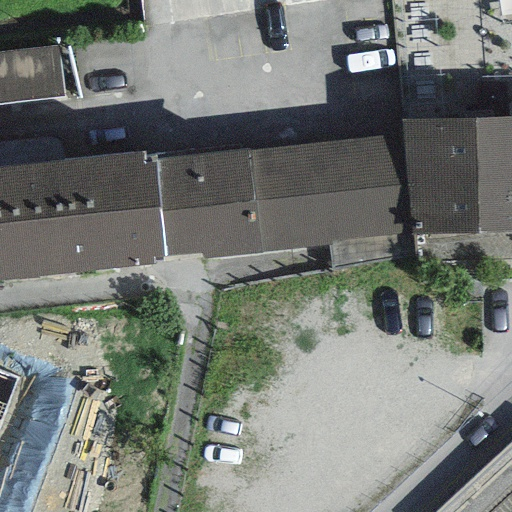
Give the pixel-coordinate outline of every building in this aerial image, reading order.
[(511,101),(399,103),(400,124),(409,221),(511,217),(511,101)] [(409,221),(400,124),(249,139),(259,243),(259,248),(328,242),(327,235),(410,227),(409,221)] [(143,130),(0,145),(0,263),(165,247),(154,140),(144,141),(143,130)] [(248,132),(154,140),(165,247),(202,242),(203,248),(259,243),(249,139),(248,132)] [(415,251),(410,227),(327,235),(328,242),(330,268),(415,251)] [(0,419),(16,378),(0,372),(0,419)]
